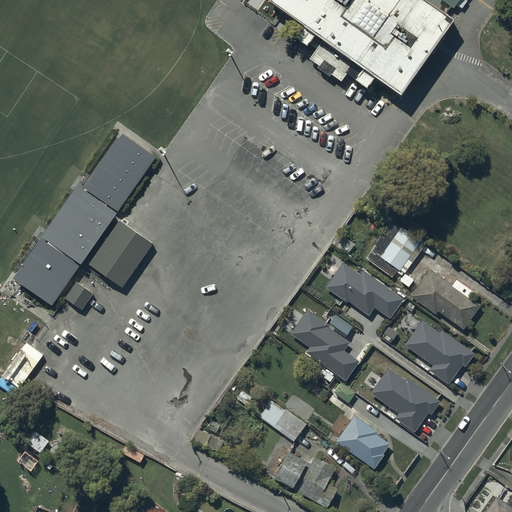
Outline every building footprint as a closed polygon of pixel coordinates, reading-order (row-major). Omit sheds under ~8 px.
[(275,0),(300,18),(291,30),(305,39),(314,28),(322,35),(308,54),(324,66),(339,77),(353,57),(361,63),(354,73),(365,81),(372,71),(398,90),(433,40),(460,0),(275,0)] [(115,217),(156,160),(116,132),(10,280),(50,309),(83,262),(115,217)] [(421,241),(391,220),(364,259),(393,279),(398,271),(400,272),(421,241)] [(154,246),(119,221),(87,266),(122,290),(154,246)] [(156,226),(149,237),(165,247),(172,236),(156,226)] [(354,246),(340,235),(333,244),(348,254),(354,246)] [(137,271),(144,277),(160,255),(152,249),(137,271)] [(403,301),(364,273),(361,277),(343,264),(326,289),(347,303),(348,302),(369,318),(375,309),(390,320),(403,301)] [(481,307),(430,270),(410,298),(436,316),(438,313),(464,331),(481,307)] [(141,282),(133,276),(115,302),(122,308),(141,282)] [(406,288),(399,283),(395,288),(402,294),(406,288)] [(91,293),(76,284),(66,299),(81,309),(91,293)] [(415,307),(410,304),(406,309),(411,313),(415,307)] [(329,325),(308,310),(291,335),(310,349),(307,354),(346,381),(358,363),(343,353),(349,345),(327,329),(329,325)] [(353,328),(336,316),(329,327),(346,339),(353,328)] [(487,319),(483,325),(499,337),(504,330),(487,319)] [(440,335),(423,322),(404,347),(433,367),(429,372),(449,387),(463,367),(465,368),(474,356),(442,332),(440,335)] [(397,335),(389,329),(382,338),(390,344),(397,335)] [(0,351),(5,355),(12,344),(0,335),(0,351)] [(406,383),(389,371),(371,395),(399,415),(395,421),(415,435),(429,415),(432,417),(441,404),(408,380),(406,383)] [(333,378),(328,374),(324,378),(330,383),(333,378)] [(355,395),(341,385),(334,394),(348,404),(355,395)] [(339,399),(334,395),(329,401),(334,405),(339,399)] [(303,422),(270,398),(259,414),(292,437),(303,422)] [(377,428),(353,411),(333,438),(372,466),(382,452),(381,451),(388,440),(375,431),(377,428)] [(221,421),(212,415),(206,424),(215,430),(221,421)] [(47,438),(34,428),(26,440),(39,449),(47,438)] [(224,442),(199,430),(193,442),(212,452),(213,450),(218,453),(224,442)] [(142,453),(125,443),(122,449),(139,459),(142,453)] [(333,464),(313,453),(310,460),(286,447),(273,472),(290,481),(290,484),(296,487),(294,490),(300,493),(301,491),(325,504),(335,485),(325,480),(333,464)] [(167,511),(168,511),(145,494),(131,511),(167,511)] [(511,511),(511,508),(496,497),(485,511),(511,511)]
